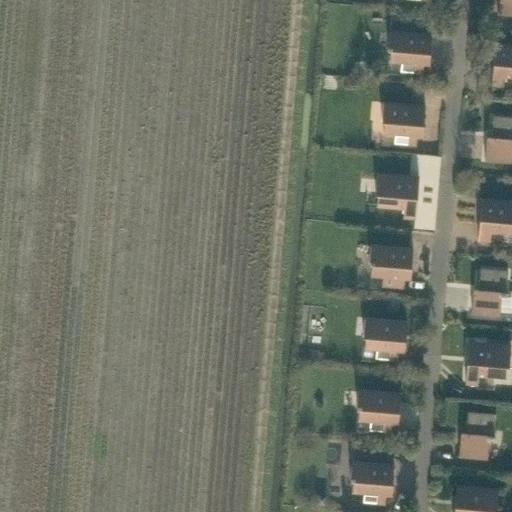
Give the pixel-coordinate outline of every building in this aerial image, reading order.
[(511,0),(498,0),(497,13),(511,14),(511,0)] [(429,64),(431,34),(389,30),(388,50),(390,50),(389,60),(401,61),(400,71),(422,73),(423,63),(429,64)] [(511,44),(495,43),(492,74),(492,75),(491,84),(503,85),(504,76),(511,76),(511,44)] [(422,136),(425,106),(383,102),(381,121),(384,122),(383,132),(395,133),(394,143),(416,145),(416,135),(422,136)] [(511,117),(493,116),(491,137),(486,137),(484,160),(511,162),(511,117)] [(416,208),(419,176),(377,173),(375,193),(377,194),(376,205),(404,207),(403,217),(415,218),(416,208)] [(511,200),(481,198),(478,230),(479,230),(478,240),(489,241),(490,231),(511,233),(511,200)] [(410,278),(413,248),(371,244),(369,264),(371,264),(371,274),(382,275),(381,285),(403,287),(404,277),(410,278)] [(506,296),(508,270),(480,268),(478,289),(473,289),(471,312),(499,315),(501,295),(506,296)] [(404,351),(406,321),(364,317),(363,337),(365,337),(364,347),(376,348),(375,358),(397,360),(398,350),(404,351)] [(509,366),(510,345),(469,342),(466,374),(465,383),(477,384),(478,375),(505,377),(506,366),(509,366)] [(397,423),(400,393),(358,389),(356,408),(359,409),(358,419),(370,420),(369,430),(391,432),(392,422),(397,423)] [(493,439),(495,414),(467,411),(466,433),(461,432),(459,456),(487,458),(488,439),(493,439)] [(391,494),(394,464),(352,461),(350,480),(353,480),(352,491),(364,492),(363,501),(384,503),(385,494),(391,494)] [(496,509),(498,489),(456,485),(453,511),(493,511),(494,509),(496,509)]
